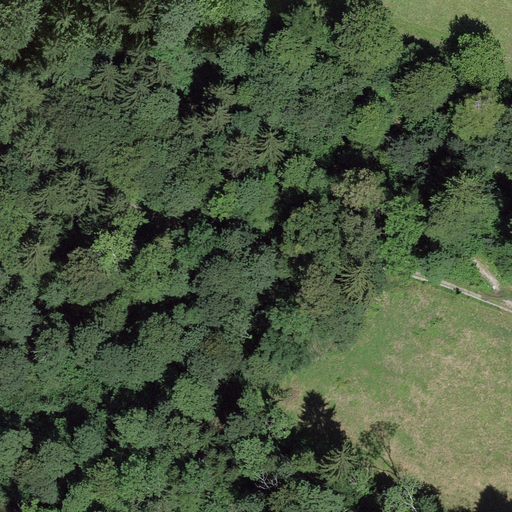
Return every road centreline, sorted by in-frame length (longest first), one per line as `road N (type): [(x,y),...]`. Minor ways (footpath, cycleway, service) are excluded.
road 1 (track): [(0,144),(38,154),(188,233),(384,264),(511,305)]
road 2 (track): [(509,304),(487,268),(404,209),(228,113),(159,31),(109,0)]
